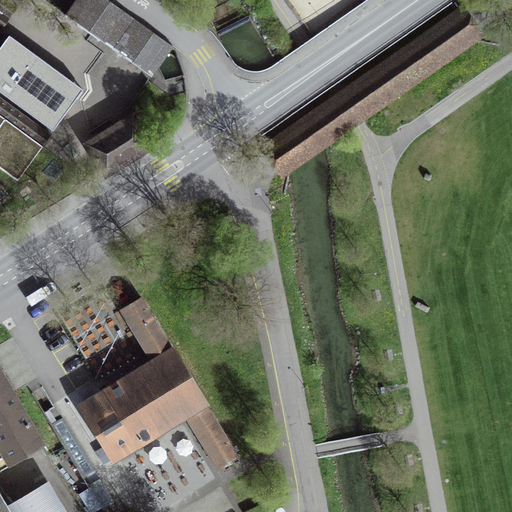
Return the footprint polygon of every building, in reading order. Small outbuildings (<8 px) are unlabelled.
[(76,0),(65,16),(151,77),(172,47),(104,0),(76,0)] [(471,20),(459,3),(261,144),(272,159),(284,176),(304,162),(323,149),(482,35),(471,20)] [(0,166),(17,180),(51,134),(0,96),(0,166)] [(133,115),(88,143),(107,174),(152,146),(133,115)] [(115,457),(186,414),(217,466),(236,455),(141,298),(122,309),(154,362),(83,405),(115,457)] [(0,470),(43,444),(0,372),(0,470)] [(0,511),(64,511),(48,484),(7,508),(0,496),(0,511)]
